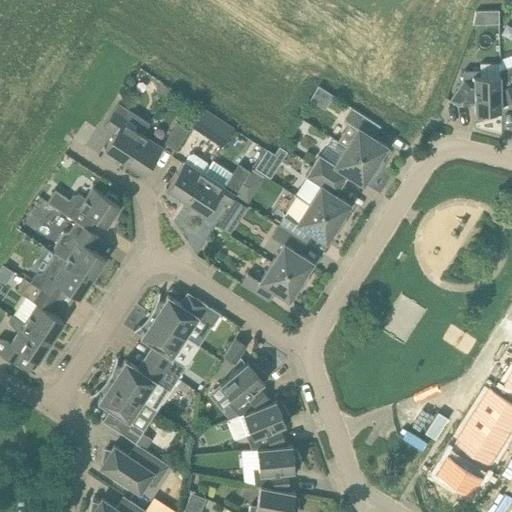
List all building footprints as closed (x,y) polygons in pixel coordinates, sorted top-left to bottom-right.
[(511,65),(501,69),(502,106),(511,102),(511,65)] [(464,70),(462,81),(450,100),(458,105),(475,105),(475,110),(482,110),(482,117),(483,118),(498,115),(498,110),(502,110),(502,106),(501,69),(500,70),(500,75),(481,75),(480,69),(464,70)] [(160,82),(155,89),(165,96),(170,89),(160,82)] [(104,147),(125,160),(143,133),(150,123),(144,119),(137,124),(134,128),(123,121),(126,117),(129,109),(119,102),(103,126),(114,133),(106,146),(105,145),(104,147)] [(194,123),(192,126),(223,144),(233,127),(203,108),(194,123)] [(350,123),(339,140),(346,145),(380,167),(384,160),(380,157),(388,145),(374,136),(380,126),(353,108),(345,120),(350,123)] [(184,117),(180,123),(189,130),(192,126),(194,123),(184,117)] [(178,122),(165,142),(176,149),(189,130),(180,123),(178,122)] [(143,133),(125,160),(146,174),(147,173),(146,172),(163,146),(143,133)] [(319,154),(313,165),(343,184),(349,174),(364,184),(371,171),(374,173),(374,174),(375,174),(380,167),(346,145),(334,163),(319,154)] [(184,161),(167,188),(187,201),(209,167),(208,162),(194,153),(189,154),(185,161),(184,161)] [(209,167),(187,201),(208,214),(208,213),(208,212),(217,199),(227,206),(234,196),(243,182),(231,174),(212,162),(209,167)] [(320,185),(309,203),(343,225),(347,218),(346,217),(343,215),(351,203),(337,194),(343,184),(313,165),(306,176),(320,185)] [(243,182),(234,196),(247,204),(264,178),(252,170),(243,182)] [(56,189),(47,202),(69,216),(76,205),(106,225),(107,223),(106,222),(110,217),(114,218),(120,203),(119,203),(93,186),(86,197),(80,192),(74,194),(70,199),(56,189)] [(297,196),(278,225),(306,242),(312,233),(326,242),(334,229),(337,231),(337,232),(338,232),(343,225),(309,203),(297,196)] [(234,198),(227,210),(239,218),(247,206),(234,198)] [(55,252),(93,277),(106,256),(105,256),(91,247),(99,236),(76,220),(69,231),(64,232),(54,246),(55,252)] [(283,243),(271,262),(278,266),(305,283),(310,276),(309,275),(306,273),(314,261),(300,252),(306,242),(278,225),(272,235),(283,243)] [(93,277),(55,252),(42,272),(37,271),(30,281),(55,298),(63,286),(78,296),(78,297),(79,298),(93,277)] [(278,266),(271,262),(259,281),(289,300),(297,287),(300,289),(300,290),(301,290),(305,283),(278,266)] [(241,283),(249,288),(256,277),(248,272),(241,283)] [(26,296),(48,309),(55,298),(30,281),(24,277),(16,289),(26,296)] [(153,308),(151,313),(186,336),(200,315),(213,325),(221,313),(197,297),(189,308),(168,294),(164,300),(158,299),(160,291),(159,291),(158,293),(158,296),(157,300),(156,303),(154,307),(153,308)] [(64,319),(63,320),(26,296),(13,315),(51,340),(65,320),(64,319)] [(151,313),(140,323),(134,329),(134,330),(141,326),(144,330),(140,336),(160,350),(153,361),(178,378),(186,365),(173,356),(186,336),(151,313)] [(0,337),(0,352),(15,363),(23,351),(37,360),(36,360),(37,361),(51,340),(13,315),(9,322),(15,329),(19,331),(12,342),(8,339),(0,337)] [(235,337),(223,356),(235,363),(247,345),(235,337)] [(114,363),(108,378),(143,401),(156,381),(170,390),(178,378),(153,361),(145,372),(125,359),(121,365),(116,363),(117,356),(116,356),(114,363)] [(239,415),(244,414),(272,400),(260,386),(265,382),(260,376),(266,371),(254,360),(250,364),(248,361),(220,383),(234,399),(229,403),(239,415)] [(511,369),(503,383),(511,388),(511,369)] [(102,395),(98,401),(116,413),(109,424),(134,441),(141,429),(130,422),(143,401),(108,378),(100,387),(91,394),(92,395),(98,390),(102,395)] [(511,427),(511,399),(489,385),(475,408),(510,431),(511,427)] [(252,449),(257,448),(292,444),(288,444),(281,427),(286,424),(283,417),(290,414),(282,400),(277,402),(276,399),(272,400),(244,414),(251,431),(246,434),(252,449)] [(496,453),(510,431),(475,408),(461,430),(496,453)] [(483,474),(496,453),(461,430),(447,451),(483,474)] [(100,465),(140,491),(148,479),(155,484),(169,464),(142,446),(134,457),(114,444),(110,450),(105,448),(102,462),(100,465)] [(255,485),(260,486),(291,490),(289,471),(295,471),(294,463),(302,462),(297,447),(293,447),(292,444),(257,448),(259,468),(253,468),(255,485)] [(483,474),(447,451),(435,471),(478,499),(491,479),(483,474)] [(251,504),(249,511),(291,511),(291,510),(299,511),(299,495),(295,494),(295,491),(291,490),(260,486),(257,505),(251,504)] [(149,511),(129,499),(122,510),(102,497),(98,502),(93,501),(90,511),(149,511)]
